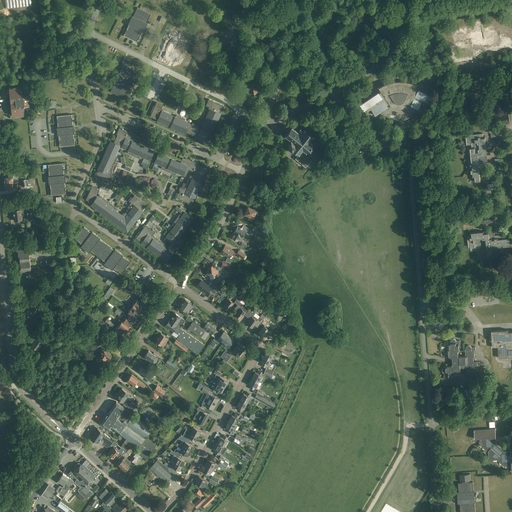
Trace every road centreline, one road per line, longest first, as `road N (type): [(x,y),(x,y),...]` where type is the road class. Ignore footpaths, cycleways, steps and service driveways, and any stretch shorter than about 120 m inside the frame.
road 1 (residential): [(163,511),(197,468),(259,347),(180,286)]
road 2 (residential): [(169,277),(74,204),(97,148),(97,109)]
road 3 (secondary): [(72,439),(15,377),(0,244)]
road 4 (residential): [(97,109),(215,158),(238,113),(263,118)]
road 5 (unclassified): [(180,286),(213,238),(263,118)]
road 6 (unclassified): [(72,439),(180,286)]
road 7 (unclassified): [(405,146),(422,306)]
road 8 (residential): [(263,118),(317,0)]
